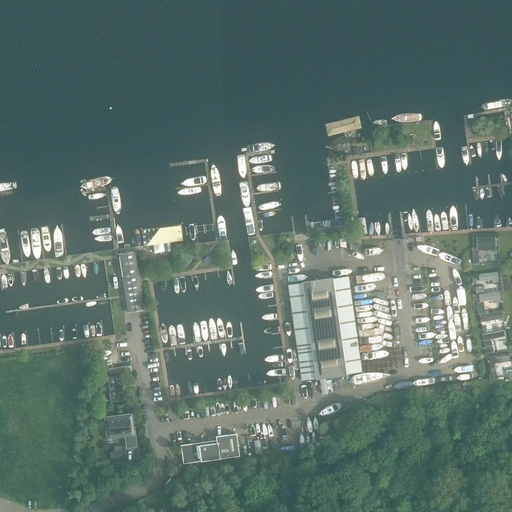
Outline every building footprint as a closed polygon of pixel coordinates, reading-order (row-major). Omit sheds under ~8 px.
[(361,127),(359,116),(325,124),(328,136),(361,127)] [(144,246),(163,243),(164,252),(163,252),(164,259),(174,258),(173,251),(172,251),(171,242),(184,241),(182,225),(142,230),(144,246)] [(497,249),(497,235),(477,235),(477,249),(497,249)] [(183,251),(176,261),(185,268),(193,258),(183,251)] [(198,253),(194,258),(198,262),(202,257),(198,253)] [(135,254),(120,256),(128,312),(143,310),(135,254)] [(207,256),(203,261),(207,265),(212,260),(207,256)] [(498,271),(478,273),(478,285),(499,284),(498,271)] [(348,375),(348,374),(362,371),(348,277),(333,279),(333,278),(304,282),(304,283),(289,285),(303,380),(318,378),(318,379),(348,375)] [(495,352),(492,339),(507,335),(505,329),(483,334),(487,354),(495,352)] [(510,354),(489,356),(491,379),(502,378),(501,365),(508,364),(508,368),(511,368),(510,354)] [(120,377),(108,378),(108,384),(111,402),(123,401),(120,377)] [(107,417),(104,418),(106,428),(107,439),(125,437),(126,449),(137,447),(134,428),(133,428),(131,414),(107,417)] [(184,463),(240,456),(237,433),(216,436),(217,442),(191,446),(191,444),(181,445),(184,463)]
